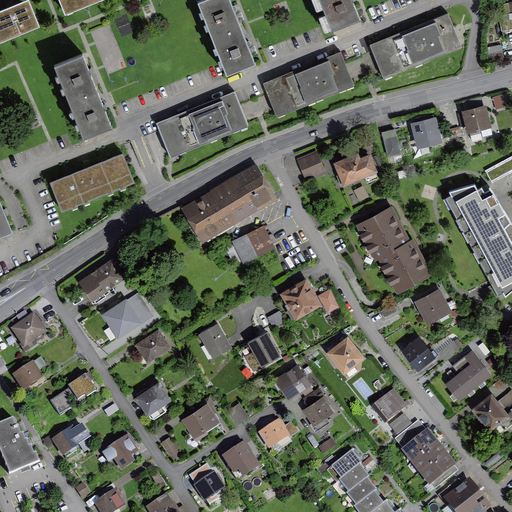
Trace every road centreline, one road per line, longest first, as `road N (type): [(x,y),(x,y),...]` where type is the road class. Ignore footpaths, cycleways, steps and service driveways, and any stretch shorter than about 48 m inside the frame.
road 1 (residential): [(268,147),(372,335),(510,511)]
road 2 (tertiary): [(268,147),(163,200),(41,278)]
road 3 (residential): [(41,278),(171,475)]
road 4 (tertiary): [(473,85),(268,147)]
road 5 (residential): [(171,475),(281,402)]
